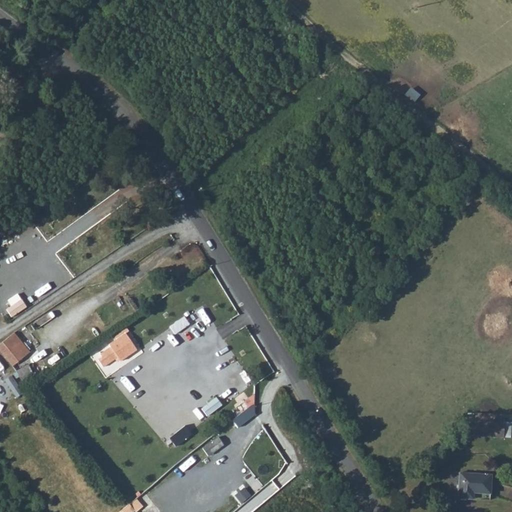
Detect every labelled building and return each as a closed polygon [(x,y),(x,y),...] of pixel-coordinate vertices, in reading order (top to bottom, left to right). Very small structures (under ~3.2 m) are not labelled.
[(112,347),(100,354),(102,358),(99,360),(103,366),(119,356),(122,360),(138,348),(124,328),(112,335),(115,340),(110,344),(112,347)] [(17,336),(9,341),(23,360),(30,354),(17,336)] [(0,347),(0,350),(13,367),(23,360),(9,341),(0,347)] [(20,375),(29,386),(45,374),(41,369),(38,371),(34,365),(20,375)] [(134,417),(145,431),(157,422),(146,409),(134,417)] [(475,412),(474,420),(491,420),(491,412),(475,412)] [(491,420),(474,420),(474,436),(502,437),(502,421),(491,420)] [(0,435),(1,437),(11,429),(5,421),(0,424),(0,435)] [(48,450),(59,442),(50,429),(39,437),(48,450)] [(18,461),(30,452),(22,440),(10,448),(18,461)] [(459,472),(458,497),(473,498),(473,492),(491,493),(491,473),(459,472)] [(143,511),(133,499),(117,511),(143,511)]
